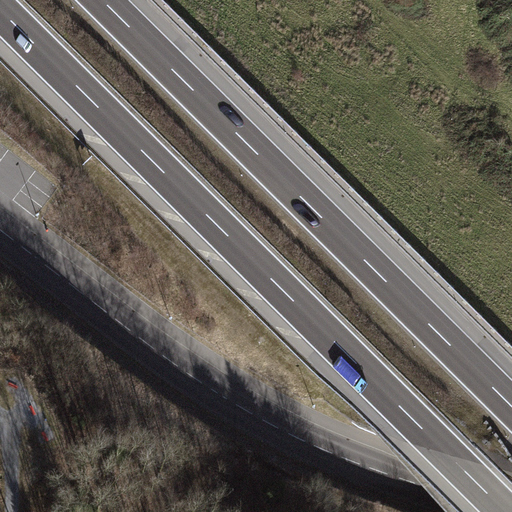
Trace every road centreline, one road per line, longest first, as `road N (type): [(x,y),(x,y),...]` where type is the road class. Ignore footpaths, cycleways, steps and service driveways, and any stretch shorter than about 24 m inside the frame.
road 1 (motorway): [(0,9),(505,511)]
road 2 (tertiary): [(511,511),(327,451),(248,412),(0,229)]
road 3 (motorway): [(511,406),(102,0)]
